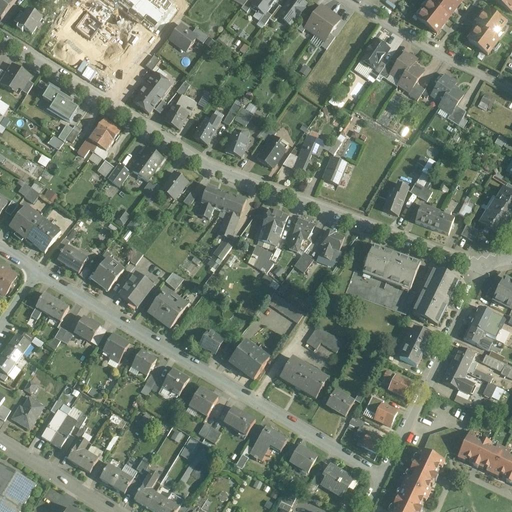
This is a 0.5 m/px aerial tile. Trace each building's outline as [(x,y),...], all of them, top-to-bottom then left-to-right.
[(0,0),(0,19),(1,20),(16,1),(14,0),(0,0)] [(248,0),(230,0),(230,1),(243,8),(248,1),(248,0)] [(277,0),(256,0),(253,4),(251,7),(252,8),(264,17),(267,14),(277,0)] [(297,0),(292,0),(291,1),(284,11),(280,16),(280,17),(282,18),(282,21),(287,24),(290,24),(291,25),(295,20),(297,21),(304,10),(303,9),(306,6),(299,1),(297,0)] [(462,3),(458,0),(433,0),(430,4),(449,19),(462,3)] [(511,0),(492,0),(511,14),(511,12),(511,0)] [(243,8),(241,10),(247,14),(252,8),(251,7),(253,4),(248,1),(243,8)] [(449,19),(430,4),(417,21),(436,35),(449,19)] [(279,7),(273,15),(278,19),(280,17),(280,16),(284,11),(279,7)] [(311,22),(306,29),(306,30),(315,36),(330,15),(321,8),(311,22)] [(42,19),(27,10),(17,26),(32,35),(42,19)] [(479,28),(495,40),(506,26),(487,11),(476,26),(479,28)] [(267,14),(264,17),(259,24),(264,28),(269,21),(271,18),(267,14)] [(278,19),(273,15),(271,18),(269,21),(274,25),(278,19)] [(340,22),(330,15),(315,36),(324,43),(325,43),(330,36),(340,22)] [(306,19),(297,31),(302,35),(306,30),(306,29),(311,22),(306,19)] [(191,37),(180,28),(170,41),(186,53),(196,41),(191,37)] [(214,33),(207,28),(204,33),(212,37),(214,33)] [(495,40),(479,28),(468,42),(487,57),(498,42),(495,40)] [(208,39),(196,30),(191,37),(196,41),(203,46),(208,39)] [(330,36),(325,43),(324,43),(321,48),(326,52),(335,39),(330,36)] [(375,42),(361,62),(364,64),(363,65),(364,68),(367,70),(370,70),(371,69),(374,71),(380,63),(388,51),(375,42)] [(245,44),(239,52),(243,55),(249,47),(245,44)] [(410,59),(404,55),(397,67),(391,75),(401,82),(412,66),(413,66),(416,62),(410,58),(410,59)] [(154,58),(146,68),(152,73),(160,63),(154,58)] [(397,67),(389,62),(386,67),(379,77),(387,82),(391,75),(397,67)] [(380,63),(374,71),(369,78),(376,82),(379,77),(386,67),(380,63)] [(32,78),(12,65),(6,75),(0,83),(0,85),(19,98),(23,92),(29,83),(32,78)] [(413,66),(412,66),(401,82),(399,87),(410,94),(415,85),(423,74),(417,70),(418,70),(413,66)] [(172,87),(155,74),(144,89),(160,101),(172,87)] [(450,82),(445,78),(431,98),(442,105),(453,88),(454,89),(456,84),(451,81),(450,82)] [(29,83),(23,92),(27,95),(33,86),(29,83)] [(184,84),(176,94),(181,97),(182,97),(184,98),(190,87),(184,84)] [(424,92),(415,85),(410,94),(408,97),(417,103),(421,96),(424,92)] [(424,92),(421,96),(427,100),(435,88),(429,85),(424,92)] [(458,92),(454,89),(453,88),(442,105),(439,109),(450,116),(456,107),(464,96),(458,93),(458,92)] [(72,107),(74,104),(50,89),(43,100),(53,106),(50,112),(69,124),(78,110),(72,107)] [(160,101),(144,89),(133,104),(149,116),(160,101)] [(492,100),(485,95),(479,106),(486,110),(492,100)] [(181,97),(175,109),(173,108),(165,123),(179,131),(187,117),(189,118),(197,105),(184,98),(182,97),(181,97)] [(162,103),(155,112),(160,116),(167,107),(162,103)] [(234,105),(223,124),(229,128),(241,110),(234,105)] [(466,114),(456,107),(450,116),(447,121),(458,128),(466,114)] [(253,116),(242,110),(235,122),(245,128),(253,116)] [(208,128),(202,124),(193,139),(207,147),(216,132),(221,122),(214,118),(208,128)] [(105,120),(89,142),(88,141),(83,147),(93,154),(113,126),(105,120)] [(66,126),(58,139),(64,143),(66,140),(67,141),(73,131),(70,129),(66,126)] [(113,126),(93,154),(103,162),(108,155),(106,153),(121,132),(113,126)] [(73,131),(67,141),(72,144),(81,131),(75,127),(73,131)] [(276,134),(270,130),(262,141),(268,145),(273,138),(276,134)] [(240,138),(233,136),(226,154),(241,160),(244,152),(245,153),(249,142),(247,141),(249,135),(242,132),(240,138)] [(63,144),(54,137),(49,144),(58,151),(63,144)] [(273,138),(268,145),(267,147),(266,147),(263,151),(264,151),(257,161),(266,167),(266,166),(272,171),(285,152),(282,149),(281,150),(278,148),(281,144),(273,138)] [(317,142),(308,138),(295,169),(304,173),(312,155),(318,158),(322,150),(315,147),(317,142)] [(337,142),(328,154),(333,157),(334,157),(342,145),(337,142)] [(149,149),(132,173),(138,177),(135,182),(142,188),(146,183),(147,184),(164,160),(149,149)] [(42,157),(38,163),(45,167),(49,161),(42,157)] [(347,165),(332,159),(323,181),(338,187),(347,165)] [(116,170),(105,162),(97,173),(108,180),(116,170)] [(121,174),(116,170),(108,180),(113,185),(121,174)] [(422,173),(416,184),(423,189),(430,178),(422,173)] [(187,184),(174,174),(163,190),(162,190),(175,200),(187,184)] [(423,189),(416,184),(410,194),(418,198),(423,189)] [(163,190),(157,185),(146,199),(152,203),(162,190),(163,190)] [(394,196),(390,194),(383,213),(397,218),(408,189),(398,185),(394,196)] [(217,191),(208,187),(201,205),(202,205),(198,217),(208,220),(208,221),(209,221),(214,209),(220,212),(227,195),(216,192),(217,191)] [(40,196),(31,189),(24,199),(33,205),(40,196)] [(432,194),(423,189),(418,198),(427,203),(432,194)] [(51,190),(45,195),(53,204),(59,199),(51,190)] [(511,194),(504,190),(497,202),(496,202),(511,211),(511,194)] [(191,193),(183,204),(189,208),(197,198),(191,193)] [(237,199),(227,195),(220,212),(221,212),(218,218),(225,220),(219,236),(230,241),(238,219),(239,219),(246,202),(237,199)] [(511,211),(496,202),(497,202),(496,201),(488,214),(508,226),(508,227),(509,227),(511,221),(511,211)] [(12,202),(5,213),(11,217),(18,207),(12,202)] [(470,205),(465,203),(458,215),(468,220),(473,211),(468,208),(470,205)] [(43,220),(26,207),(9,229),(25,242),(27,241),(43,220)] [(439,214),(421,207),(415,224),(433,231),(439,215),(439,214)] [(122,211),(116,219),(124,225),(130,217),(122,211)] [(278,214),(269,211),(267,215),(265,214),(263,220),(265,221),(264,225),(261,231),(262,232),(258,241),(258,242),(264,244),(268,245),(276,248),(280,238),(288,218),(278,214)] [(444,217),(439,215),(433,231),(448,237),(454,221),(450,219),(451,215),(445,213),(444,217)] [(508,226),(488,214),(487,213),(480,226),(500,239),(508,227),(508,226)] [(61,234),(43,220),(27,241),(45,255),(61,234)] [(314,227),(299,222),(293,237),(294,238),(290,248),(290,251),(297,254),(299,251),(306,241),(311,235),(314,227)] [(473,229),(466,226),(461,237),(467,240),(473,229)] [(479,232),(473,229),(467,240),(473,243),(479,232)] [(334,235),(327,232),(321,247),(318,257),(330,262),(334,252),(339,253),(344,239),(334,235)] [(70,243),(64,240),(57,250),(63,253),(67,247),(70,243)] [(311,244),(306,241),(299,251),(304,254),(311,244)] [(225,242),(216,255),(223,261),(232,248),(225,242)] [(67,247),(63,253),(62,254),(60,256),(62,257),(58,263),(79,275),(84,266),(83,265),(87,259),(67,247)] [(272,256),(256,248),(253,255),(258,258),(256,262),(263,265),(265,266),(267,262),(269,263),(269,262),(272,256)] [(386,283),(396,257),(373,248),(363,274),(386,283)] [(297,254),(295,256),(299,260),(304,254),(299,251),(297,254)] [(107,252),(99,262),(104,265),(108,260),(108,261),(112,256),(107,252)] [(339,253),(334,252),(330,262),(337,266),(342,259),(337,257),(339,253)] [(137,253),(130,262),(136,267),(143,256),(137,253)] [(313,261),(304,254),(294,268),(303,275),(313,261)] [(396,257),(386,283),(410,292),(420,265),(396,257)] [(108,261),(108,260),(104,265),(92,281),(108,293),(124,272),(108,261)] [(267,262),(265,266),(263,265),(259,270),(266,275),(274,266),(269,262),(269,263),(267,262)] [(7,271),(1,267),(0,268),(0,293),(5,297),(17,277),(11,274),(10,270),(7,271)] [(459,282),(434,270),(412,315),(437,328),(459,282)] [(184,281),(172,274),(165,283),(175,291),(184,281)] [(154,288),(137,275),(120,297),(137,310),(154,288)] [(264,282),(276,290),(280,286),(267,277),(264,282)] [(511,283),(504,279),(497,292),(493,302),(511,311),(511,310),(511,283)] [(288,287),(280,292),(283,296),(291,292),(288,287)] [(497,292),(492,289),(487,299),(493,302),(497,292)] [(37,295),(29,308),(34,312),(36,310),(43,298),(37,295)] [(57,302),(45,295),(43,298),(36,310),(34,312),(32,316),(38,320),(42,313),(48,317),(57,302)] [(274,295),(266,304),(297,325),(304,315),(274,295)] [(168,300),(163,296),(156,304),(148,314),(163,325),(180,302),(171,296),(168,300)] [(69,309),(57,302),(48,317),(61,324),(69,309)] [(187,308),(180,302),(163,325),(170,330),(187,308)] [(500,328),(475,316),(469,328),(485,336),(487,332),(496,336),(500,328)] [(89,323),(84,320),(75,334),(91,343),(100,328),(90,322),(89,323)] [(485,336),(469,328),(463,340),(488,352),(492,344),(483,340),(485,336)] [(67,332),(61,329),(55,339),(61,343),(61,342),(67,332)] [(344,342),(316,329),(306,345),(316,351),(321,344),(336,355),(344,342)] [(414,330),(399,360),(417,368),(431,338),(414,330)] [(35,339),(25,332),(22,337),(32,344),(35,339)] [(73,336),(67,332),(61,342),(67,345),(73,336)] [(216,337),(208,332),(199,347),(207,351),(208,351),(216,355),(223,344),(215,339),(216,337)] [(104,336),(97,348),(103,352),(110,340),(104,336)] [(129,346),(113,336),(110,340),(103,352),(111,357),(109,360),(118,365),(129,346)] [(31,346),(18,337),(10,347),(23,357),(31,346)] [(229,343),(222,352),(227,356),(235,347),(229,343)] [(269,361),(245,343),(229,364),(254,382),(269,361)] [(23,357),(10,347),(2,357),(14,366),(15,367),(23,357)] [(475,356),(459,349),(451,366),(467,374),(472,376),(475,370),(477,366),(472,363),(475,356)] [(157,362),(141,352),(132,368),(140,372),(141,371),(149,375),(157,362)] [(499,357),(491,353),(489,358),(496,362),(499,357)] [(14,366),(2,357),(0,360),(0,372),(13,382),(21,371),(15,367),(14,366)] [(489,358),(486,357),(482,364),(501,374),(502,374),(505,366),(496,362),(489,358)] [(297,390),(309,370),(292,360),(280,380),(297,390)] [(467,374),(451,366),(442,384),(469,396),(474,386),(464,381),(467,374)] [(511,369),(505,366),(502,374),(501,374),(501,375),(511,380),(511,369)] [(309,370),(297,390),(316,401),(328,381),(309,370)] [(487,376),(475,370),(472,376),(484,382),(487,376)] [(189,381),(173,371),(165,384),(162,388),(163,389),(179,398),(189,381)] [(411,384),(395,377),(386,373),(380,385),(388,388),(390,384),(392,385),(388,392),(404,400),(411,384)] [(151,376),(145,386),(151,390),(157,380),(151,376)] [(511,387),(506,386),(487,376),(484,382),(488,385),(483,396),(498,403),(504,392),(511,395),(511,387)] [(165,384),(157,380),(151,390),(159,395),(163,389),(162,388),(165,384)] [(36,387),(30,383),(25,391),(31,395),(36,387)] [(218,400),(200,390),(189,408),(207,418),(218,400)] [(360,392),(354,402),(360,405),(366,395),(360,392)] [(354,404),(335,393),(331,400),(330,401),(326,407),(345,418),(354,404)] [(44,409),(29,400),(21,414),(18,412),(13,421),(30,431),(44,409)] [(397,414),(382,406),(369,400),(366,406),(362,414),(363,415),(369,417),(375,420),(375,421),(390,428),(397,414)] [(63,406),(57,402),(51,413),(56,416),(58,412),(60,412),(63,406)] [(11,412),(1,406),(0,407),(0,420),(5,423),(11,412)] [(255,423),(233,409),(224,425),(246,438),(255,423)] [(60,412),(58,412),(56,416),(46,433),(42,439),(61,450),(64,444),(75,427),(76,426),(77,423),(76,422),(60,412)] [(87,418),(81,415),(76,422),(77,423),(76,426),(75,427),(80,430),(83,426),(87,418)] [(364,424),(352,418),(349,425),(359,430),(359,429),(361,430),(364,424)] [(205,425),(199,436),(205,440),(212,429),(205,425)] [(88,429),(83,426),(80,430),(76,437),(81,440),(88,429)] [(222,435),(212,429),(205,440),(215,446),(222,435)] [(288,442),(266,429),(250,456),(255,459),(254,461),(256,462),(257,460),(262,463),(262,462),(261,461),(269,448),(280,454),(288,442)] [(361,430),(359,429),(359,430),(356,437),(360,439),(357,446),(377,455),(384,441),(369,433),(368,434),(361,430)] [(451,430),(430,437),(423,452),(433,457),(438,447),(442,446),(452,443),(463,448),(468,437),(451,430)] [(492,445),(481,440),(480,442),(475,440),(476,437),(470,434),(468,437),(463,448),(458,458),(458,459),(465,463),(466,460),(469,462),(468,464),(483,470),(484,469),(487,470),(486,473),(492,476),(504,450),(497,447),(496,450),(491,447),(492,445)] [(81,440),(68,461),(79,468),(92,447),(81,440)] [(463,448),(452,443),(442,446),(451,455),(458,458),(463,448)] [(299,449),(293,446),(287,456),(293,459),(299,449)] [(451,455),(442,446),(438,447),(433,457),(444,462),(446,456),(451,455)] [(103,454),(92,447),(79,468),(90,475),(103,454)] [(317,459),(299,449),(293,459),(290,464),(308,475),(317,459)] [(511,457),(510,456),(511,454),(504,450),(492,476),(498,479),(499,476),(503,478),(502,479),(511,484),(511,457)] [(423,452),(420,451),(417,457),(419,458),(417,463),(415,462),(410,473),(412,474),(409,479),(406,478),(403,485),(429,497),(431,491),(429,490),(430,486),(432,487),(434,482),(436,483),(438,478),(437,477),(439,473),(437,472),(439,468),(442,469),(445,463),(444,462),(433,457),(423,452)] [(249,460),(242,456),(235,468),(242,471),(249,460)] [(151,463),(144,459),(136,471),(139,473),(144,475),(147,471),(151,463)] [(104,463),(98,473),(103,476),(109,467),(104,463)] [(36,486),(0,464),(0,484),(27,501),(36,486)] [(121,474),(109,467),(103,476),(100,481),(112,488),(121,474)] [(352,480),(332,468),(326,478),(321,487),(340,499),(347,488),(353,492),(358,484),(351,480),(352,480)] [(144,475),(139,473),(133,482),(127,493),(136,498),(150,475),(151,474),(147,471),(144,475)] [(326,478),(318,473),(311,485),(317,489),(319,486),(321,487),(326,478)] [(133,482),(121,474),(112,488),(125,496),(126,494),(127,493),(133,482)] [(136,498),(134,502),(146,509),(155,495),(150,492),(151,490),(158,480),(150,475),(136,498)] [(20,511),(27,501),(0,484),(0,511),(20,511)] [(429,497),(403,485),(400,492),(403,493),(400,498),(398,497),(393,508),(395,509),(393,511),(421,511),(422,511),(421,511),(423,506),(421,505),(423,501),(426,503),(429,497)] [(286,493),(278,509),(285,511),(289,511),(296,498),(286,493)] [(161,511),(167,502),(155,495),(146,509),(150,511),(161,511)] [(167,502),(161,511),(178,511),(184,503),(172,495),(167,502)]
